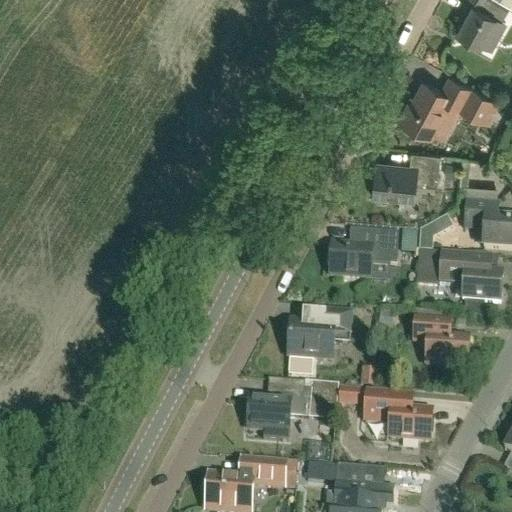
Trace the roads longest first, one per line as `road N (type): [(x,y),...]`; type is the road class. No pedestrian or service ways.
road 1 (residential): [(225,383),(430,0)]
road 2 (tertiary): [(183,369),(381,0)]
road 3 (residential): [(428,511),(511,353)]
road 4 (tertiary): [(114,511),(183,369)]
road 5 (residential): [(156,511),(225,383)]
